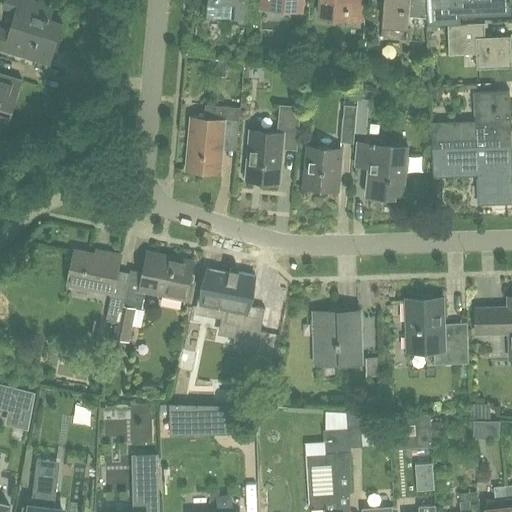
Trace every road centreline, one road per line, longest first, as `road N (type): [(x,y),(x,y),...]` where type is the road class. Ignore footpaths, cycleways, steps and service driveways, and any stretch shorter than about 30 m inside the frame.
road 1 (residential): [(511,239),(306,245),(169,209),(146,192)]
road 2 (residential): [(146,192),(159,0)]
road 3 (residential): [(0,246),(58,199),(146,192)]
